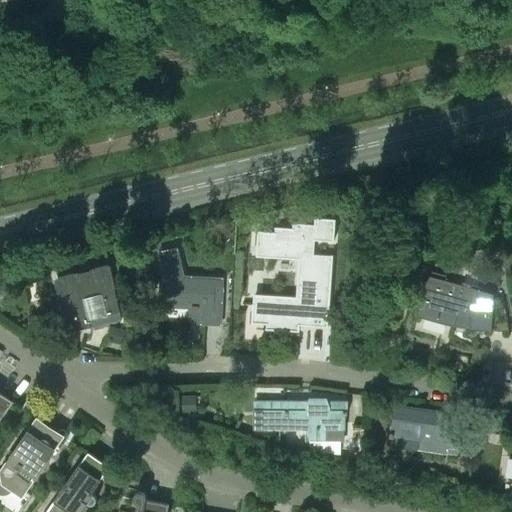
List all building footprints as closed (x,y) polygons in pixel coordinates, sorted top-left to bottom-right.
[(253,296),(251,322),(266,323),(266,327),(265,327),(265,328),(299,331),(299,325),(299,321),(326,323),(326,326),(326,327),(328,327),(332,254),(313,253),(314,239),(333,240),(335,218),(314,217),(314,223),(292,222),(292,223),(292,227),(274,226),(274,227),(275,227),(274,231),(257,230),(256,252),(302,255),(299,299),(253,296)] [(137,242),(136,263),(149,263),(149,254),(154,254),(155,242),(137,242)] [(221,294),(222,278),(183,275),(175,248),(162,251),(168,276),(163,276),(163,284),(160,284),(160,298),(162,298),(162,306),(185,307),(185,309),(189,310),(188,317),(193,324),(221,325),(221,294)] [(121,319),(119,310),(120,310),(109,264),(95,267),(96,273),(75,278),(74,273),(60,276),(60,278),(55,279),(67,332),(121,319)] [(429,277),(420,312),(456,322),(459,314),(471,317),(471,331),(493,330),(494,295),(481,294),(481,291),(429,277)] [(127,346),(128,330),(110,324),(107,339),(127,346)] [(343,428),(344,414),(346,414),(346,402),(327,401),(326,399),(308,399),(308,404),(301,404),(301,401),(254,401),(254,387),(240,387),(240,429),(304,429),(304,435),(307,443),(338,444),(341,432),(342,432),(342,428),(343,428)] [(0,419),(12,402),(0,393),(0,419)] [(193,397),(181,397),(181,414),(193,414),(193,397)] [(388,433),(387,440),(389,440),(389,447),(445,455),(446,448),(458,450),(463,416),(395,406),(391,434),(388,433)] [(37,419),(34,423),(1,472),(2,475),(1,475),(0,475),(0,491),(1,492),(3,492),(4,493),(5,492),(7,492),(7,491),(9,490),(10,488),(10,487),(21,495),(39,469),(39,468),(43,461),(42,460),(46,454),(48,455),(61,436),(56,432),(56,433),(37,419)] [(351,428),(351,439),(364,440),(364,428),(351,428)] [(348,439),(347,461),(363,461),(364,440),(351,439),(348,439)] [(462,448),(460,466),(469,467),(471,449),(462,448)] [(87,451),(78,464),(45,511),(81,511),(87,503),(88,503),(89,504),(90,504),(92,504),(93,504),(95,503),(95,502),(96,501),(96,500),(96,498),(96,497),(95,496),(95,495),(94,494),(91,492),(94,487),(96,488),(97,488),(98,488),(99,487),(100,486),(100,485),(100,484),(100,483),(100,482),(99,481),(109,466),(87,451)] [(167,511),(169,503),(145,499),(145,497),(145,496),(144,494),(142,493),(141,492),(140,492),(139,492),(137,492),(135,493),(134,494),(133,495),(133,496),(133,498),(130,511),(126,511),(125,511),(167,511)]
